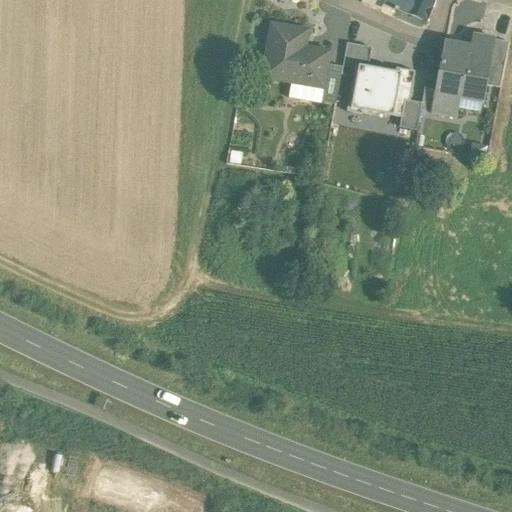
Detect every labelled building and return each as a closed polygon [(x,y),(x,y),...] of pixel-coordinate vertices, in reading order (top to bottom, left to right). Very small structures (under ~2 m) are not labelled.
[(386,0),(385,3),(408,14),(414,0),(386,0)] [(418,0),(414,0),(408,14),(427,22),(433,6),(418,0)] [(330,53),(292,46),(295,29),(271,25),(261,80),(292,85),(323,90),(324,90),(328,66),(330,53)] [(471,49),(444,44),(436,91),(432,113),(456,118),(461,92),(485,96),(486,87),(495,41),(473,37),(471,49)] [(508,44),(495,41),(486,87),(500,89),(508,44)] [(342,68),(341,76),(353,78),(355,66),(369,68),(372,50),(346,45),(342,68)] [(342,68),(328,66),(324,90),(323,90),(321,103),(335,105),(341,76),(342,68)] [(353,78),(347,113),(378,119),(379,116),(403,120),(406,102),(409,103),(415,73),(396,70),(395,73),(369,68),(355,66),(353,78)] [(321,103),(323,90),(292,85),(289,101),(320,106),(321,103)] [(436,91),(424,89),(421,105),(420,111),(432,113),(436,91)] [(409,103),(406,102),(403,120),(401,130),(416,132),(420,111),(421,105),(409,103)]
